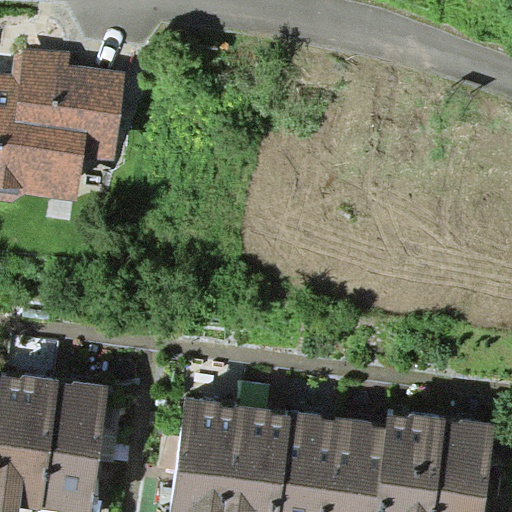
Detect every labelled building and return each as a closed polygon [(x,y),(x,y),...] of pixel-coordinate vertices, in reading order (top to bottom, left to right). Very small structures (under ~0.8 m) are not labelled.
[(114,160),(125,72),(69,66),(71,50),(12,43),(9,69),(0,68),(0,199),(14,202),(25,193),(77,199),(82,156),(114,160)] [(46,509),(62,382),(7,372),(6,382),(0,430),(0,511),(20,511),(21,507),(46,509)] [(92,511),(108,388),(62,382),(46,509),(59,511),(58,511),(92,511)] [(224,511),(238,404),(185,397),(170,511),(224,511)] [(280,511),(294,412),(238,404),(224,511),(280,511)] [(327,511),(339,417),(294,412),(280,511),(327,511)] [(430,511),(442,420),(390,415),(389,423),(377,511),(430,511)] [(377,511),(389,423),(339,417),(327,511),(377,511)] [(483,511),(493,426),(442,420),(430,511),(483,511)]
